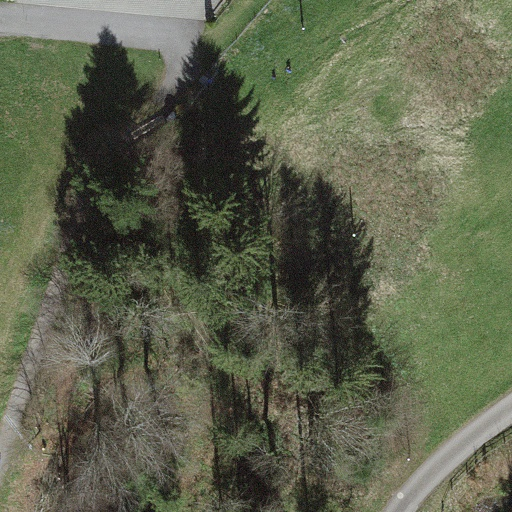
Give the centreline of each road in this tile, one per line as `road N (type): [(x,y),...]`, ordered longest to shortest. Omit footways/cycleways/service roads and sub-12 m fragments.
road 1 (track): [(211,42),(104,193),(0,490)]
road 2 (residential): [(0,23),(211,42)]
